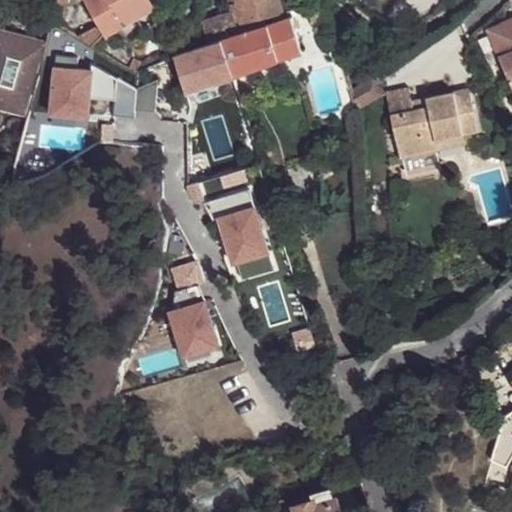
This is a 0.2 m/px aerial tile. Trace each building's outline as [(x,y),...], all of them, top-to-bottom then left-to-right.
[(87,0),(102,27),(106,35),(154,6),(150,0),(87,0)] [(230,0),(233,14),(238,27),(247,24),(283,13),(279,0),(230,0)] [(321,1),(304,7),(310,21),(327,17),(321,1)] [(203,24),(210,47),(224,42),(224,41),(221,32),(238,27),(233,14),(203,24)] [(511,14),(490,24),(511,81),(511,14)] [(224,41),(224,42),(236,79),(305,56),(293,18),(250,32),(224,41)] [(221,32),(224,41),(250,32),(247,24),(238,27),(221,32)] [(102,27),(83,40),(92,46),(106,35),(102,27)] [(0,29),(0,103),(30,112),(50,40),(0,29)] [(210,47),(177,57),(188,94),(236,79),(224,42),(210,47)] [(56,66),(53,113),(90,116),(91,98),(116,100),(116,115),(136,117),(137,110),(156,111),(159,80),(138,89),(94,64),(94,69),(56,66)] [(394,114),(404,157),(441,149),(453,147),(451,138),(467,135),(482,132),(473,89),(431,97),(433,105),(417,109),(394,114)] [(391,95),(394,114),(417,109),(415,101),(412,90),(391,95)] [(415,101),(417,109),(433,105),(431,97),(415,101)] [(469,143),(467,135),(451,138),(453,147),(469,143)] [(339,163),(334,147),(326,149),(331,166),(339,163)] [(441,149),(404,157),(407,173),(445,165),(441,149)] [(221,217),(234,263),(270,253),(251,188),(208,200),(203,183),(189,187),(189,191),(197,203),(205,201),(214,219),(221,217)] [(196,261),(171,268),(177,289),(202,281),(196,261)] [(175,310),(171,312),(185,357),(220,346),(216,335),(200,283),(176,290),(175,310)] [(312,328),(295,333),(298,345),(316,339),(312,328)] [(467,357),(458,365),(470,379),(480,372),(467,357)] [(409,372),(398,379),(399,386),(396,391),(402,400),(415,393),(407,381),(412,378),(409,372)] [(383,380),(382,386),(386,390),(388,391),(391,392),(396,391),(399,386),(398,379),(393,376),(387,376),(383,380)] [(292,511),(341,511),(337,499),(333,499),(331,488),(312,492),(313,500),(294,507),(294,511),(292,511)]
